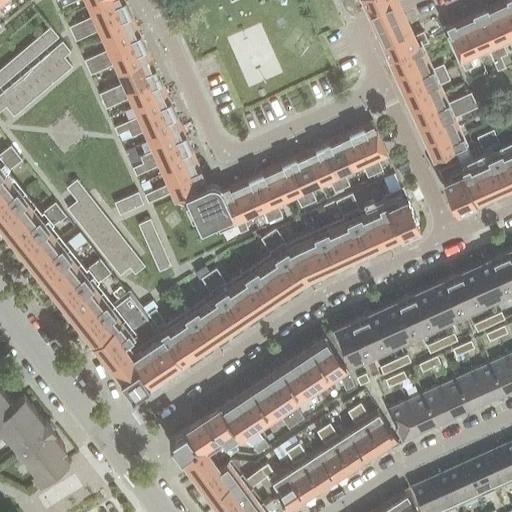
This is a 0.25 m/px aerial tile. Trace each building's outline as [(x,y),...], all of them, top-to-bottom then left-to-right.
[(128,9),(124,0),(103,0),(88,7),(92,15),(70,25),(73,34),(128,9)] [(511,0),(500,0),(495,2),(510,35),(511,33),(511,0)] [(500,39),(510,35),(495,2),(478,10),(499,55),(505,52),(500,39)] [(98,29),(103,40),(136,26),(128,9),(73,34),(76,39),(98,29)] [(499,55),(478,10),(461,18),(476,50),(487,45),(497,68),(504,65),(499,55)] [(467,54),(476,50),(461,18),(444,25),(464,68),(472,65),(467,54)] [(58,36),(49,26),(43,31),(51,41),(58,36)] [(143,42),(136,26),(103,40),(107,49),(84,59),(88,68),(143,42)] [(397,34),(406,55),(422,47),(420,42),(426,39),(422,31),(413,35),(410,28),(397,34)] [(45,47),(51,41),(43,31),(36,37),(45,47)] [(390,62),(406,55),(397,34),(384,40),(386,44),(383,46),(390,62)] [(38,53),(45,47),(36,37),(30,43),(38,53)] [(63,56),(69,50),(61,41),(54,46),(63,56)] [(113,62),(118,74),(151,59),(143,42),(88,68),(90,72),(113,62)] [(32,58),(38,53),(30,43),(23,48),(32,58)] [(63,56),(54,46),(48,52),(56,61),(63,56)] [(390,62),(393,69),(399,82),(431,67),(422,47),(406,55),(390,62)] [(25,64),(32,58),(23,48),(17,54),(25,64)] [(56,61),(48,52),(42,57),(50,67),(56,61)] [(19,69),(25,64),(17,54),(10,59),(19,69)] [(56,61),(64,71),(71,65),(63,56),(56,61)] [(50,67),(42,57),(35,63),(43,72),(44,72),(50,67)] [(13,75),(19,69),(10,59),(4,65),(13,75)] [(158,76),(151,59),(118,74),(122,83),(100,93),(103,101),(158,76)] [(50,67),(58,76),(64,71),(56,61),(50,67)] [(43,72),(35,63),(29,68),(37,78),(43,72)] [(399,82),(408,102),(441,88),(438,82),(448,77),(442,63),(431,67),(399,82)] [(0,72),(6,80),(13,75),(4,65),(0,67),(0,72)] [(44,72),(52,82),(58,76),(50,67),(44,72)] [(37,78),(29,68),(22,74),(31,83),(37,78)] [(37,78),(45,87),(52,82),(44,72),(43,72),(37,78)] [(31,83),(22,74),(16,79),(24,89),(25,88),(31,83)] [(128,96),(133,107),(165,92),(158,76),(103,101),(105,106),(128,96)] [(31,83),(39,92),(45,87),(37,78),(31,83)] [(24,89),(16,79),(10,84),(18,94),(19,94),(24,89)] [(25,88),(33,98),(39,92),(31,83),(25,88)] [(18,94),(10,84),(3,90),(12,100),(12,99),(18,94)] [(19,94),(27,103),(33,98),(25,88),(24,89),(19,94)] [(441,88),(408,102),(418,122),(472,98),(469,91),(447,101),(441,88)] [(12,100),(3,90),(0,92),(0,98),(5,105),(6,105),(12,100)] [(173,109),(165,92),(133,107),(137,116),(114,126),(117,132),(129,127),(173,109)] [(12,99),(20,108),(27,103),(19,94),(18,94),(12,99)] [(418,122),(427,143),(459,128),(453,116),(476,105),(472,98),(418,122)] [(12,99),(12,100),(6,105),(14,114),(20,108),(12,99)] [(143,129),(148,141),(180,126),(173,109),(129,127),(132,134),(143,129)] [(386,151),(372,119),(355,127),(375,171),(382,168),(376,156),(386,151)] [(188,142),(180,126),(148,141),(152,150),(129,160),(133,167),(188,142)] [(355,127),(338,134),(353,167),(362,162),(368,174),(375,171),(355,127)] [(465,143),(459,128),(427,143),(436,163),(446,159),(443,153),(465,143)] [(489,192),(511,181),(511,154),(508,144),(501,147),(493,129),(477,136),(486,154),(475,159),(489,192)] [(343,171),(353,167),(338,134),(321,142),(342,187),(349,183),(343,171)] [(158,163),(162,174),(195,159),(188,142),(133,167),(135,173),(158,163)] [(321,142),(304,149),(319,182),(329,177),(335,190),(342,187),(321,142)] [(0,223),(92,341),(120,319),(109,305),(92,283),(108,270),(98,257),(82,270),(47,226),(64,213),(54,201),(37,214),(5,172),(21,159),(11,146),(0,153),(0,223)] [(309,186),(319,182),(304,149),(288,157),(308,202),(315,199),(309,186)] [(288,157),(271,165),(285,197),(294,193),(300,206),(308,202),(288,157)] [(148,200),(170,191),(203,176),(195,159),(162,174),(166,182),(144,192),(148,200)] [(467,202),(489,192),(475,159),(461,165),(458,160),(450,164),(467,202)] [(438,169),(445,184),(456,207),(467,202),(450,164),(438,169)] [(275,202),(285,197),(271,165),(254,172),(274,217),(281,214),(275,202)] [(254,172),(237,180),(252,213),(260,209),(266,221),(274,217),(254,172)] [(72,193),(82,186),(76,179),(66,186),(72,193)] [(220,187),(231,213),(240,231),(246,228),(242,217),(252,213),(237,180),(220,187)] [(200,227),(231,213),(220,187),(216,189),(208,187),(206,183),(185,192),(200,227)] [(383,194),(386,200),(400,232),(414,226),(417,219),(406,195),(405,196),(401,185),(383,194)] [(77,200),(87,192),(82,186),(72,193),(77,200)] [(142,202),(137,191),(129,194),(134,206),(142,202)] [(82,207),(92,199),(87,192),(77,200),(82,207)] [(167,326),(150,300),(143,306),(180,359),(305,275),(400,232),(386,200),(359,213),(350,193),(336,200),(344,219),(290,244),(287,246),(274,227),(259,237),(272,256),(227,286),(214,267),(209,271),(205,264),(195,270),(212,296),(167,326)] [(134,206),(129,194),(122,198),(127,209),(134,206)] [(127,209),(122,198),(114,201),(119,213),(127,209)] [(87,213),(97,205),(92,199),(82,207),(83,207),(87,213)] [(83,207),(82,207),(77,200),(67,208),(73,215),(83,207)] [(92,220),(102,212),(97,205),(87,213),(88,213),(92,220)] [(83,207),(73,215),(78,221),(88,213),(87,213),(83,207)] [(98,226),(108,218),(102,212),(92,220),(93,220),(98,226)] [(88,213),(78,221),(83,228),(93,220),(92,220),(88,213)] [(103,233),(113,225),(108,218),(98,226),(98,227),(103,233)] [(138,223),(142,231),(153,226),(150,218),(138,223)] [(93,220),(83,228),(88,234),(98,227),(98,226),(93,220)] [(108,239),(118,231),(113,225),(103,233),(108,239)] [(145,238),(157,233),(153,226),(142,231),(145,238)] [(98,227),(88,234),(93,241),(103,233),(98,227)] [(113,246),(123,238),(118,231),(108,239),(108,240),(113,246)] [(85,240),(79,232),(68,240),(75,248),(85,240)] [(103,233),(93,241),(99,247),(108,240),(108,239),(103,233)] [(145,238),(148,246),(160,241),(157,233),(145,238)] [(118,252),(128,244),(123,238),(113,246),(118,252)] [(108,240),(99,247),(104,254),(113,246),(108,240)] [(152,254),(163,249),(160,241),(148,246),(152,254)] [(123,259),(133,251),(128,244),(118,252),(119,253),(123,259)] [(113,246),(104,254),(109,260),(119,253),(118,252),(113,246)] [(499,294),(511,287),(511,247),(484,260),(499,294)] [(152,254),(155,261),(167,256),(163,249),(152,254)] [(128,265),(138,257),(133,251),(123,259),(124,259),(128,265)] [(119,253),(109,260),(114,267),(124,259),(123,259),(119,253)] [(170,265),(167,256),(155,261),(159,270),(170,265)] [(128,265),(129,266),(134,272),(144,264),(138,257),(128,265)] [(124,259),(114,267),(119,274),(129,266),(128,265),(124,259)] [(449,316),(499,294),(484,260),(434,283),(449,316)] [(449,316),(434,283),(384,305),(399,338),(449,316)] [(180,359),(143,306),(130,289),(126,292),(121,285),(111,293),(116,300),(109,305),(120,319),(92,341),(129,387),(133,388),(136,388),(138,387),(147,381),(165,369),(174,363),(180,359)] [(349,361),(399,338),(384,305),(334,328),(349,361)] [(491,314),(494,322),(504,318),(500,310),(491,314)] [(482,319),(485,326),(494,322),(491,314),(482,319)] [(485,326),(482,319),(473,323),(476,330),(485,326)] [(494,328),(498,336),(507,332),(503,324),(494,328)] [(489,340),(498,336),(494,328),(485,332),(489,340)] [(457,339),(453,331),(444,336),(447,343),(457,339)] [(325,334),(298,352),(319,381),(336,369),(345,388),(354,384),(345,363),(325,334)] [(438,347),(447,343),(444,336),(435,340),(438,347)] [(474,347),(470,339),(461,343),(465,351),(474,347)] [(438,347),(435,340),(425,344),(429,352),(438,347)] [(456,355),(465,351),(461,343),(452,348),(456,355)] [(292,399),(319,381),(298,352),(270,370),(292,399)] [(406,353),(397,357),(400,365),(410,360),(406,353)] [(502,390),(511,385),(511,367),(506,354),(489,361),(502,390)] [(427,359),(431,367),(440,362),(436,355),(427,359)] [(391,369),(400,365),(397,357),(388,361),(391,369)] [(422,371),(431,367),(427,359),(418,363),(422,371)] [(391,369),(388,361),(379,366),(382,373),(391,369)] [(486,398),(502,390),(489,361),(472,369),(486,398)] [(469,406),(486,398),(472,369),(456,376),(469,406)] [(270,370),(243,388),(265,417),(276,410),(287,426),(303,415),(292,399),(270,370)] [(406,378),(403,370),(393,374),(397,382),(406,378)] [(369,379),(365,371),(356,376),(359,383),(369,379)] [(397,382),(393,374),(384,378),(388,386),(397,382)] [(452,413),(469,406),(456,376),(439,384),(452,413)] [(435,421),(452,413),(439,384),(422,392),(435,421)] [(0,411),(11,402),(0,387),(0,411)] [(243,388),(216,406),(237,436),(265,417),(243,388)] [(419,428),(435,421),(422,392),(405,399),(419,428)] [(53,428),(45,417),(43,419),(22,393),(11,402),(0,411),(0,428),(1,427),(18,448),(14,451),(18,456),(21,453),(33,467),(30,469),(39,480),(68,458),(61,448),(64,446),(51,430),(53,428)] [(401,436),(419,428),(405,399),(388,407),(401,436)] [(353,406),(380,447),(385,443),(397,438),(377,407),(367,413),(359,402),(353,406)] [(208,451),(217,445),(225,456),(238,447),(233,439),(237,436),(216,406),(189,425),(208,451)] [(365,457),(380,447),(353,406),(347,410),(354,421),(345,427),(365,457)] [(349,467),(365,457),(345,427),(336,433),(328,421),(322,425),(349,467)] [(171,443),(188,466),(208,451),(189,425),(172,436),(171,443)] [(324,441),(314,447),(334,477),(349,467),(322,425),(316,430),(324,441)] [(255,430),(251,432),(256,439),(260,437),(255,430)] [(263,437),(252,444),(257,452),(268,445),(263,437)] [(511,439),(499,445),(511,475),(511,474),(511,439)] [(318,487),(334,477),(314,447),(305,454),(297,442),(291,446),(318,487)] [(188,466),(214,502),(243,480),(242,478),(225,456),(217,445),(208,451),(188,466)] [(500,480),(511,475),(499,445),(481,453),(497,487),(502,485),(500,480)] [(293,461),(284,468),(303,497),(318,487),(291,446),(285,450),(293,461)] [(489,491),(497,487),(481,453),(464,461),(477,491),(487,487),(489,491)] [(221,511),(275,511),(285,505),(268,478),(275,473),(265,461),(242,478),(243,480),(214,502),(221,511)] [(467,496),(477,491),(464,461),(446,469),(462,503),(468,500),(467,496)] [(287,508),(303,497),(284,468),(275,473),(268,478),(285,505),(287,508)] [(455,506),(462,503),(446,469),(429,477),(442,506),(453,502),(455,506)] [(432,511),(442,506),(429,477),(412,485),(423,511),(432,511)] [(419,511),(408,487),(391,498),(399,511),(419,511)] [(399,511),(391,498),(375,508),(377,511),(399,511)]
